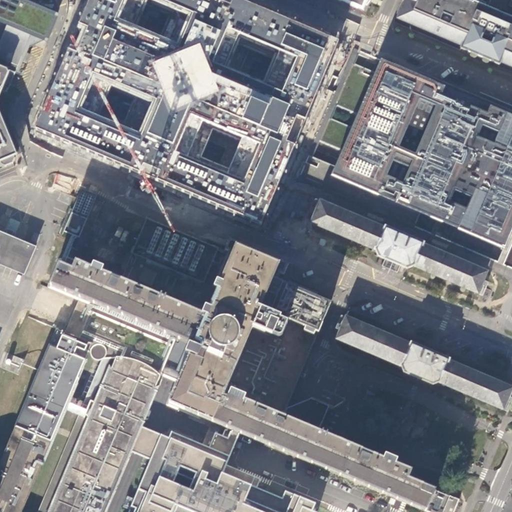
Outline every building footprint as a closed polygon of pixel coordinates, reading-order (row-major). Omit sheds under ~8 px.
[(0,0),(0,161),(0,162),(2,164),(6,166),(10,165),(13,163),(15,158),(14,156),(17,155),(0,112),(0,94),(8,76),(13,78),(32,34),(47,40),(58,15),(21,0),(0,0)] [(246,0),(90,0),(76,34),(53,88),(38,124),(265,220),(342,40),(246,0)] [(336,0),(360,10),(362,5),(364,0),(336,0)] [(511,0),(495,0),(493,7),(507,13),(506,15),(473,1),(472,4),(461,0),(406,0),(398,19),(462,46),(460,49),(499,65),(500,62),(511,66),(511,0)] [(421,212),(505,248),(511,233),(511,115),(433,82),(381,60),(332,175),(421,212)] [(325,181),(332,164),(313,157),(306,174),(325,181)] [(82,189),(64,232),(79,238),(97,196),(82,189)] [(51,286),(80,298),(175,339),(194,346),(183,372),(180,379),(170,404),(226,428),(240,434),(426,511),(454,511),(460,500),(409,479),(410,475),(412,471),(408,470),(401,467),(385,460),(329,436),(312,429),(299,423),(283,416),(286,409),(315,341),(331,304),(277,281),(280,274),(284,276),(289,265),(284,263),(291,247),(261,234),(254,250),(230,240),(225,252),(147,218),(120,280),(77,261),(81,252),(72,248),(65,265),(60,264),(51,286)] [(0,264),(24,275),(35,248),(0,232),(0,264)] [(175,339),(80,298),(66,331),(93,343),(87,356),(109,365),(114,352),(161,372),(164,365),(175,339)] [(511,380),(342,318),(333,344),(506,407),(511,390),(511,380)] [(66,331),(56,327),(0,462),(0,511),(23,511),(66,410),(70,400),(87,356),(93,343),(66,331)] [(161,372),(114,352),(109,365),(91,409),(87,419),(48,511),(102,511),(113,489),(114,490),(116,490),(117,489),(118,487),(117,487),(117,485),(116,485),(115,484),(126,457),(127,458),(128,458),(129,458),(130,457),(130,456),(130,455),(130,454),(129,454),(128,453),(129,451),(139,426),(161,372)] [(183,372),(164,365),(161,372),(180,379),(183,372)] [(70,400),(66,410),(75,414),(87,419),(91,409),(79,404),(70,400)] [(151,460),(162,434),(139,426),(129,451),(151,460)] [(314,511),(313,511),(316,504),(298,496),(295,504),(284,499),(258,488),(239,480),(243,473),(227,466),(240,434),(226,428),(223,436),(219,434),(212,449),(172,432),(170,438),(162,434),(151,460),(129,511),(314,511)] [(239,480),(258,488),(261,480),(243,473),(239,480)] [(287,492),(284,499),(295,504),(298,496),(287,492)]
